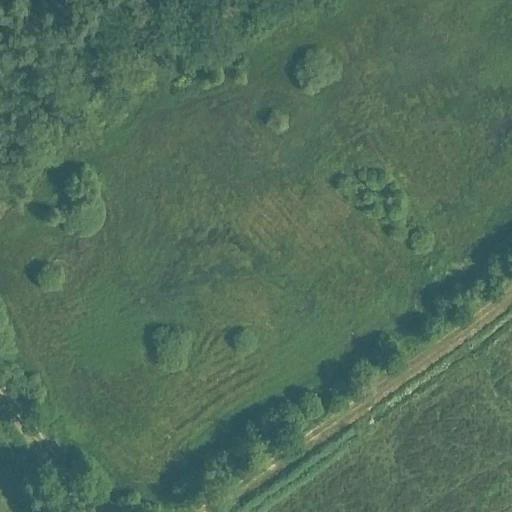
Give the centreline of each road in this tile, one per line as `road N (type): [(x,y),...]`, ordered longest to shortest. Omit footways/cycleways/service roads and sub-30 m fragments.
road 1 (track): [(197,511),(511,281)]
road 2 (track): [(0,391),(90,511)]
